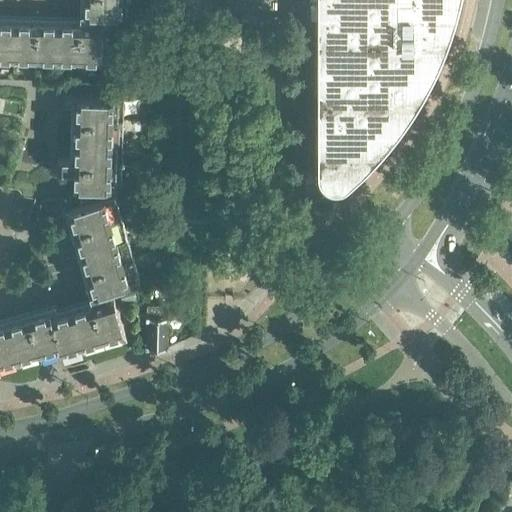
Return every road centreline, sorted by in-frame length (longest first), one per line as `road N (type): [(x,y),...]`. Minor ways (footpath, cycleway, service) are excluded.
road 1 (secondary): [(0,451),(196,408),(259,384),(331,341),(402,280)]
road 2 (secondary): [(383,245),(302,318),(249,349),(0,438)]
road 3 (secondary): [(495,0),(451,139),(391,234)]
road 4 (secondary): [(427,255),(452,224),(511,105)]
road 5 (residential): [(402,280),(511,404)]
road 6 (secondary): [(511,341),(427,255)]
